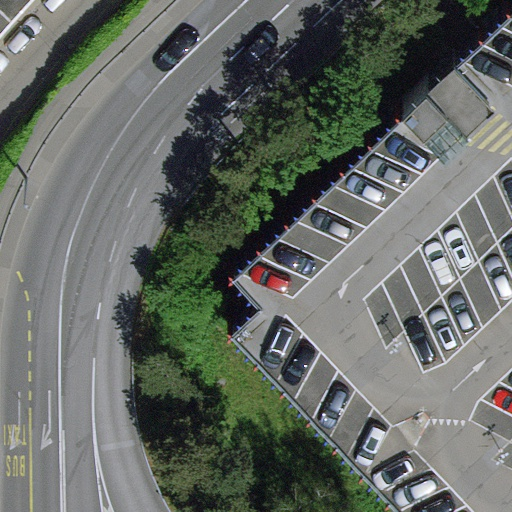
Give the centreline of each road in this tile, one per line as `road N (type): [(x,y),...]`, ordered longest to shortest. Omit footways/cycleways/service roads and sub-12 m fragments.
road 1 (primary): [(68,282),(88,218),(134,142),(274,0)]
road 2 (primary): [(143,511),(68,282)]
road 3 (primary): [(60,511),(68,282)]
